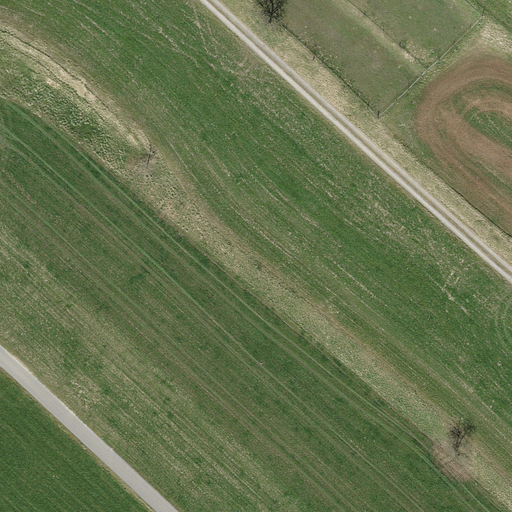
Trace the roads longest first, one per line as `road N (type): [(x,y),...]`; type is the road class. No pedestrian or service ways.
road 1 (track): [(511,274),(209,0)]
road 2 (track): [(0,353),(168,511)]
